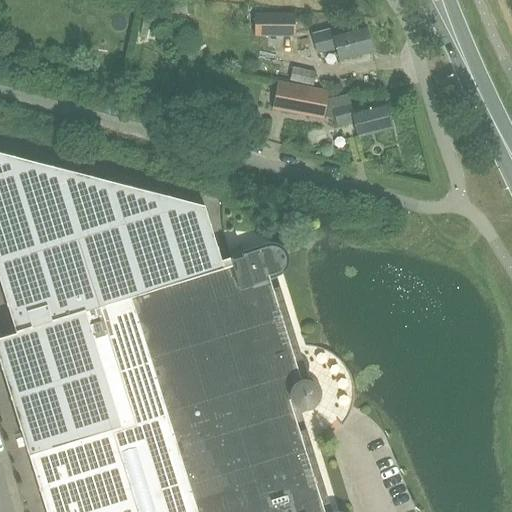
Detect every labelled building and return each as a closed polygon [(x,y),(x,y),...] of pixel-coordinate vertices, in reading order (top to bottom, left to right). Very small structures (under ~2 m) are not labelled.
[(295,13),(255,13),(254,35),(294,35),(295,13)] [(331,28),(311,34),(316,53),(336,47),(339,60),(372,51),(365,25),(333,33),(331,28)] [(289,81),(313,86),(316,71),(292,67),(289,81)] [(332,108),(350,103),(348,92),(325,98),(327,91),(278,82),(273,108),(322,117),(322,115),(334,117),(332,108)] [(391,128),(385,102),(352,110),(350,103),(332,108),(334,117),(336,124),(354,120),(358,136),(391,128)] [(226,244),(230,257),(225,258),(205,205),(0,151),(0,278),(16,332),(0,336),(0,360),(29,453),(46,511),(332,511),(302,413),(310,410),(316,407),(321,400),(322,393),(320,385),(315,380),(308,377),(273,266),(279,264),(283,259),(284,253),(281,248),(276,245),(270,245),(244,253),(240,243),(228,247),(226,242),(225,238),(224,233),(223,226),(223,220),(223,215),(223,210),(223,205),(224,197),(225,194),(226,190),(226,187),(225,187),(224,191),(223,196),(222,200),(222,205),(221,210),(221,214),(222,219),(222,225),(223,232),(224,236),(225,241),(226,244)]
